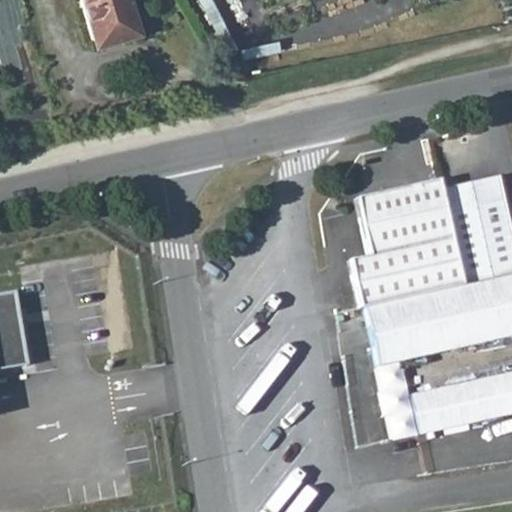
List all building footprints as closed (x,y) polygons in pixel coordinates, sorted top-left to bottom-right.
[(80,0),(94,46),(138,33),(128,0),(80,0)] [(442,181),(463,276),(511,266),(511,228),(499,168),(442,181)] [(463,276),(442,181),(439,172),(376,186),(357,190),(361,209),(370,248),(364,250),(350,253),(353,267),(360,299),(364,298),(463,276)] [(511,266),(364,298),(375,358),(390,432),(414,427),(405,387),(400,353),(511,329),(511,266)] [(0,370),(26,366),(13,292),(0,294),(0,370)] [(511,365),(407,387),(415,426),(511,405),(511,365)]
